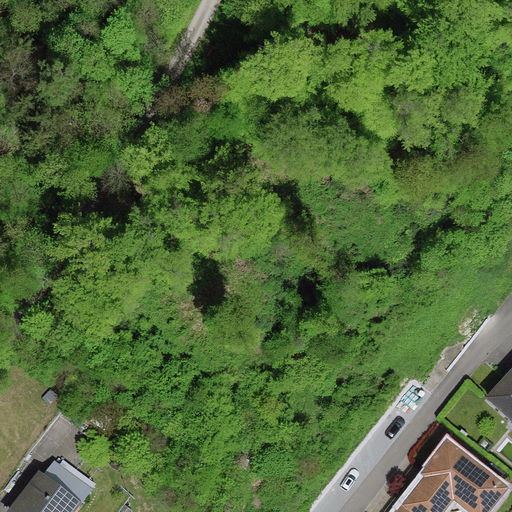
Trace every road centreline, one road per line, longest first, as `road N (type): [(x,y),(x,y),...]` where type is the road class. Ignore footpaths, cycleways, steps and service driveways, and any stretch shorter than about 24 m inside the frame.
road 1 (residential): [(0,351),(134,135),(205,0)]
road 2 (residential): [(356,511),(511,326)]
